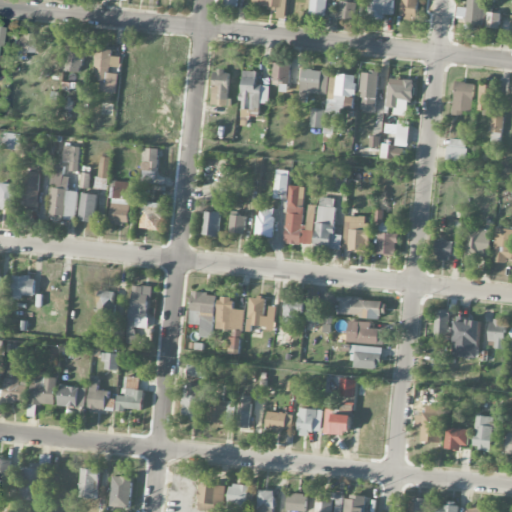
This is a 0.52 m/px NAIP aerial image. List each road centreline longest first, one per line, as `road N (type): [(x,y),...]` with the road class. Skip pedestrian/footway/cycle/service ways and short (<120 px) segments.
road 1 (residential): [(152,511),(209,0)]
road 2 (residential): [(511,61),(0,6)]
road 3 (residential): [(0,431),(511,486)]
road 4 (residential): [(0,241),(511,295)]
road 5 (residential): [(390,511),(443,0)]
